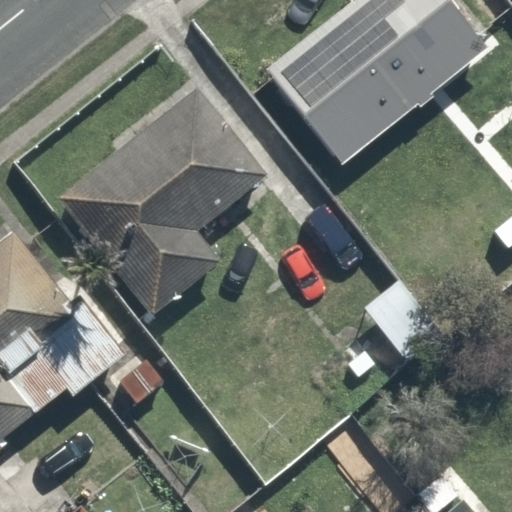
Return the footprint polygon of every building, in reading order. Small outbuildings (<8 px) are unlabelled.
[(279,0),(203,60),(279,155),(436,32),(410,0),(279,0)] [(0,189),(0,210),(82,319),(162,259),(130,218),(198,167),(137,86),(0,189)] [(0,305),(11,297),(0,282),(0,305)] [(101,511),(85,491),(57,511),(101,511)] [(273,511),(258,493),(234,511),(273,511)]
